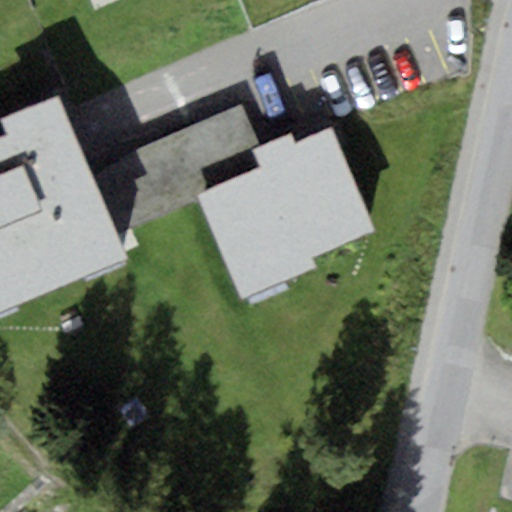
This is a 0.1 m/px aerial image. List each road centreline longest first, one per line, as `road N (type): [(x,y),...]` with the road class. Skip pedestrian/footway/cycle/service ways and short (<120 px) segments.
road 1 (residential): [(417,511),(511,83)]
road 2 (unknown): [(452,0),(402,9),(129,115)]
